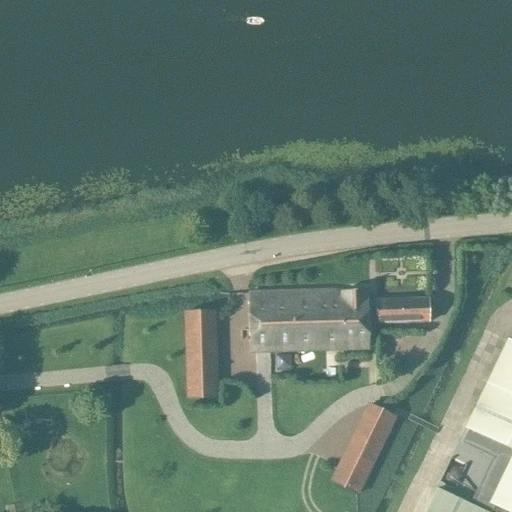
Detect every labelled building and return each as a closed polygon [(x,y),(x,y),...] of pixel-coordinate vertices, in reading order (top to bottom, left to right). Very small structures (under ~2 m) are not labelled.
[(253,297),(252,354),(369,349),(368,322),(377,322),(376,302),(367,303),(367,291),(253,297)] [(430,301),(376,302),(377,322),(377,324),(430,323),(430,301)] [(213,313),(185,313),(187,382),(215,381),(213,313)] [(482,511),(435,489),(424,511),(511,511),(511,341),(508,340),(466,427),(469,429),(464,440),(499,457),(485,485),(496,490),(489,503),(493,505),(489,511),(482,511)] [(396,418),(368,404),(331,481),(359,495),(396,418)]
